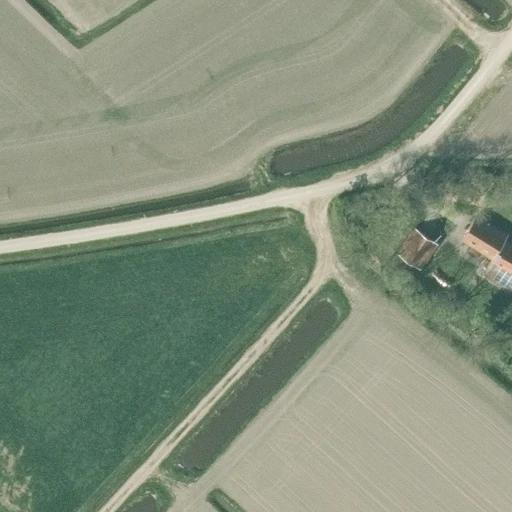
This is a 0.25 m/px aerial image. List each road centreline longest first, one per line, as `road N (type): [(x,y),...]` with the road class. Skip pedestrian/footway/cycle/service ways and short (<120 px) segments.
road 1 (unclassified): [(0,246),(357,179),(431,134),(511,39)]
road 2 (track): [(104,511),(325,265),(312,192)]
